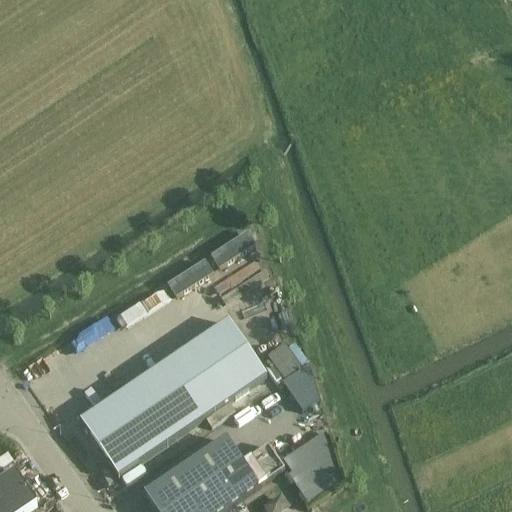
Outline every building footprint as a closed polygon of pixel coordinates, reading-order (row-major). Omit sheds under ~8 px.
[(228,326),(80,427),(118,482),(265,382),(228,326)] [(308,370),(283,387),(302,415),(318,405),(308,370)] [(280,461),(304,505),(346,482),(322,438),(280,461)] [(225,443),(143,499),(151,511),(227,511),(284,474),(268,449),(241,467),(225,443)] [(0,461),(0,480),(9,473),(0,461)] [(0,486),(0,511),(33,511),(37,510),(15,477),(0,486)] [(286,511),(280,501),(265,511),(266,511),(286,511)]
